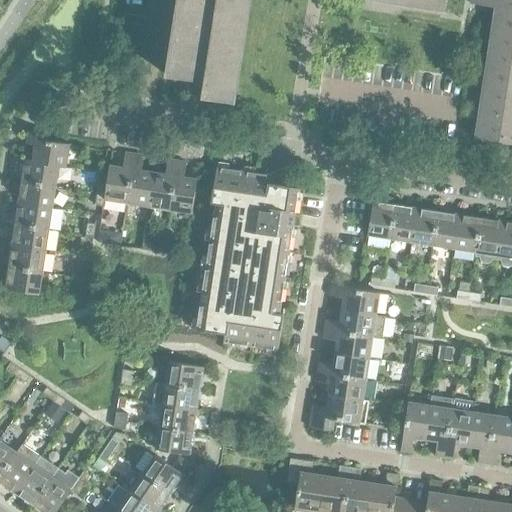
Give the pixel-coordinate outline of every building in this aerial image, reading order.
[(176,0),(165,75),(199,80),(204,81),(202,97),(234,102),(250,0),(374,0),(374,1),(444,12),(446,0),(176,0)] [(511,0),(471,0),(470,4),(494,8),(492,21),(511,24),(511,0)] [(511,24),(492,21),(488,48),(511,51),(511,24)] [(511,51),(488,48),(484,74),(511,78),(511,51)] [(511,78),(484,74),(480,102),(511,106),(511,78)] [(511,106),(480,102),(474,139),(498,143),(498,142),(511,143),(511,106)] [(58,165),(58,167),(65,168),(69,144),(47,141),(48,135),(29,132),(27,144),(35,145),(33,160),(32,161),(58,165)] [(109,165),(106,183),(105,194),(104,199),(105,199),(126,203),(134,154),(125,153),(122,167),(109,165)] [(134,154),(126,203),(148,206),(153,172),(141,170),(143,156),(134,154)] [(32,161),(33,160),(25,159),(21,182),(55,187),(58,167),(58,165),(32,161)] [(165,174),(153,172),(148,206),(169,209),(177,161),(167,159),(165,174)] [(186,162),(177,161),(169,209),(192,213),(197,179),(184,177),(186,162)] [(214,203),(196,327),(196,328),(225,333),(224,341),(278,350),(284,314),(279,313),(298,187),(269,183),(270,175),(217,166),(211,203),(214,203)] [(201,197),(212,199),(215,177),(204,175),(201,197)] [(99,181),(98,193),(105,194),(106,183),(99,181)] [(21,182),(18,203),(52,208),(55,187),(21,182)] [(105,194),(98,193),(96,205),(104,207),(105,199),(104,199),(105,194)] [(390,238),(395,204),(373,200),(368,235),(370,235),(368,246),(388,249),(391,238),(390,238)] [(18,203),(15,225),(49,230),(52,208),(18,203)] [(417,207),(395,204),(390,238),(391,238),(411,242),(417,207)] [(438,211),(417,207),(411,242),(433,245),(438,211)] [(438,211),(433,245),(454,249),(460,214),(438,211)] [(460,214),(454,249),(476,252),(481,218),(460,214)] [(503,221),(481,218),(476,252),(497,255),(503,221)] [(511,222),(503,221),(497,255),(511,257),(511,222)] [(88,224),(86,235),(94,236),(96,225),(88,224)] [(49,230),(15,225),(12,246),(46,251),(49,230)] [(94,236),(86,235),(84,247),(92,249),(94,236)] [(144,239),(142,249),(158,252),(159,242),(144,239)] [(12,246),(9,267),(42,272),(46,251),(12,246)] [(84,279),(92,280),(94,268),(78,266),(73,269),(72,277),(84,279)] [(42,272),(9,267),(5,289),(39,294),(42,272)] [(386,267),(384,280),(383,287),(395,289),(396,281),(397,269),(386,267)] [(383,287),(384,280),(372,278),(371,285),(383,287)] [(92,280),(84,279),(82,290),(90,292),(92,280)] [(342,309),(376,315),(379,292),(330,284),(329,295),(344,298),(342,309)] [(426,294),(427,286),(415,284),(414,292),(426,294)] [(439,288),(427,286),(426,294),(438,295),(439,288)] [(469,300),(470,292),(458,290),(457,298),(469,300)] [(482,294),(470,292),(469,300),(481,302),(482,294)] [(511,307),(511,303),(511,298),(501,297),(500,305),(511,307)] [(325,319),(324,328),(372,336),(382,338),(386,316),(376,315),(342,309),(340,321),(325,319)] [(372,336),(324,328),(322,337),(338,340),(336,352),(369,357),(372,336)] [(403,340),(413,342),(413,335),(404,333),(403,340)] [(2,337),(0,340),(0,348),(5,351),(11,343),(2,337)] [(453,361),(455,348),(440,345),(438,358),(453,361)] [(369,357),(336,352),(334,363),(319,361),(317,371),(366,378),(369,357)] [(169,361),(166,384),(200,389),(203,366),(169,361)] [(16,377),(21,370),(11,363),(6,370),(16,377)] [(31,376),(21,370),(16,377),(27,383),(31,376)] [(122,378),(134,379),(135,371),(123,370),(122,378)] [(366,378),(317,371),(316,381),(331,383),(329,394),(363,399),(366,378)] [(134,379),(122,378),(121,386),(133,387),(134,379)] [(200,389),(166,384),(165,384),(157,383),(153,404),(162,405),(197,410),(200,389)] [(53,401),(57,394),(47,387),(43,394),(53,401)] [(67,401),(57,394),(53,401),(63,407),(67,401)] [(363,399),(329,394),(327,406),(312,404),(308,426),(333,430),(334,419),(365,424),(369,400),(363,399)] [(430,404),(425,439),(437,441),(435,455),(444,457),(453,398),(432,395),(430,404)] [(453,398),(444,457),(454,458),(457,444),(468,445),(473,411),(475,402),(453,398)] [(425,439),(430,404),(408,401),(400,450),(412,452),(414,437),(425,439)] [(162,405),(159,427),(193,432),(197,410),(162,405)] [(88,425),(93,418),(83,411),(78,418),(88,425)] [(494,415),(473,411),(468,445),(480,447),(477,462),(487,463),(494,415)] [(115,420),(127,422),(128,414),(116,412),(115,420)] [(511,443),(511,417),(494,415),(487,463),(497,465),(499,450),(511,452),(511,443)] [(93,418),(88,425),(98,432),(103,425),(93,418)] [(127,422),(115,420),(114,428),(126,430),(127,422)] [(193,432),(159,427),(156,449),(190,454),(193,432)] [(116,432),(106,448),(112,453),(126,433),(116,432)] [(0,440),(0,478),(17,452),(0,440)] [(112,453),(106,448),(99,458),(106,462),(112,453)] [(17,452),(0,478),(0,481),(16,493),(35,464),(17,452)] [(143,473),(171,492),(183,473),(155,454),(143,473)] [(41,456),(35,464),(16,493),(34,505),(59,468),(41,456)] [(307,511),(318,511),(324,476),(311,473),(313,462),(290,458),(286,481),(298,483),(294,510),(307,511)] [(324,476),(318,511),(366,511),(371,482),(359,480),(360,469),(339,465),(337,477),(324,476)] [(66,473),(59,468),(34,505),(44,511),(56,511),(71,491),(77,481),(80,478),(68,470),(66,473)] [(143,473),(130,491),(159,510),(171,492),(143,473)] [(371,482),(366,511),(409,511),(411,499),(395,496),(398,474),(387,473),(385,485),(371,482)] [(82,474),(80,478),(77,481),(84,485),(88,478),(82,474)] [(426,501),(411,499),(409,511),(450,511),(453,495),(440,493),(441,481),(430,479),(426,501)] [(84,485),(77,481),(71,491),(77,495),(84,485)] [(465,497),(453,495),(450,511),(474,511),(478,487),(467,485),(465,497)] [(489,488),(478,487),(474,511),(498,511),(500,502),(487,500),(489,488)] [(157,511),(159,510),(130,491),(119,509),(123,511),(157,511)] [(511,511),(511,504),(500,502),(498,511),(511,511)]
